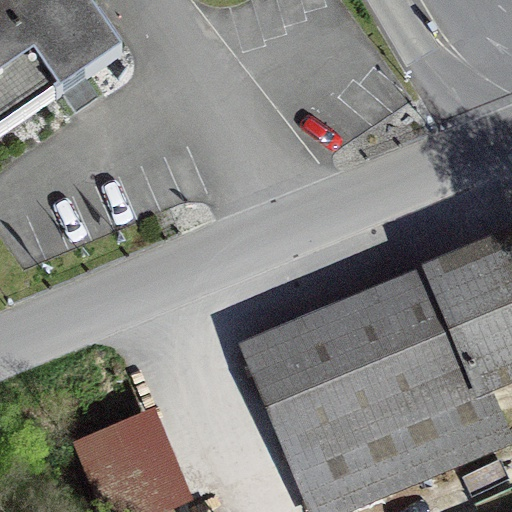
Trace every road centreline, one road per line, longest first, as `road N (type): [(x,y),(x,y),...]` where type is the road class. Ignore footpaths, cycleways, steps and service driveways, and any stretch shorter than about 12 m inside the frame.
road 1 (residential): [(511,144),(0,362)]
road 2 (track): [(150,294),(235,511)]
